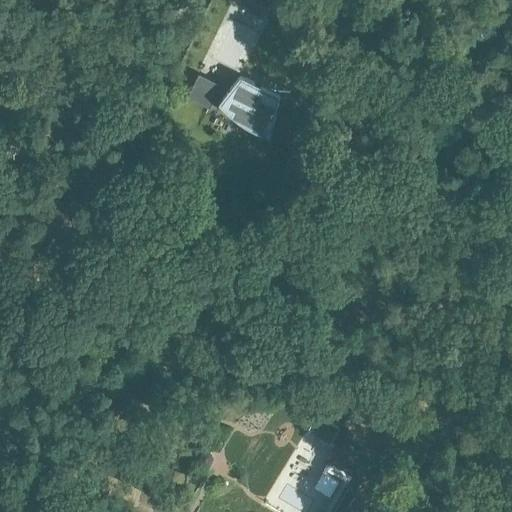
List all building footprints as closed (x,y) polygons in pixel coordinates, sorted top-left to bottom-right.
[(242,0),(264,10),(268,0),(242,0)] [(240,72),(226,89),(200,77),(189,99),(204,106),(212,89),(219,98),(218,99),(233,113),(244,118),(240,127),(241,128),(243,123),(261,131),(270,114),(274,115),(278,97),(252,84),(253,81),(254,81),(254,80),(240,72)] [(289,152),(282,174),(317,185),(324,163),(289,152)] [(308,430),(329,443),(339,427),(318,414),(308,430)] [(368,511),(377,498),(360,490),(366,480),(372,484),(379,472),(335,445),(327,458),(330,459),(324,469),(341,479),(320,511),(368,511)]
